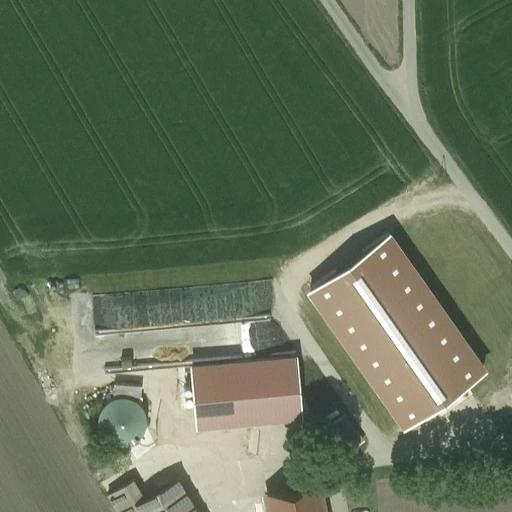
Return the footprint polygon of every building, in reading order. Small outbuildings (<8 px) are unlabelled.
[(311,363),(187,347),(175,445),(248,455),(254,407),(234,404),(235,394),(306,403),(311,363)] [(124,394),(119,394),(114,395),(111,396),(107,398),(104,401),(102,404),(100,406),(98,410),(98,412),(97,415),(97,419),(98,423),(98,425),(99,428),(101,431),(104,435),(107,437),(109,439),(113,440),(118,441),(122,442),(128,441),(131,439),(134,438),(137,435),(139,433),(142,430),(143,427),(144,423),(145,420),(145,417),(144,412),(143,409),(141,405),(138,401),(135,399),(131,396),(128,395),(124,394)] [(343,413),(323,427),(342,453),(362,439),(343,413)] [(198,511),(177,476),(136,500),(125,482),(107,493),(118,511),(198,511)] [(323,511),(317,482),(267,492),(270,511),(323,511)]
